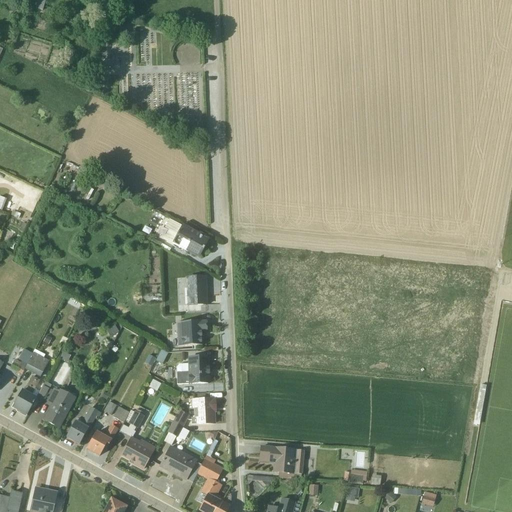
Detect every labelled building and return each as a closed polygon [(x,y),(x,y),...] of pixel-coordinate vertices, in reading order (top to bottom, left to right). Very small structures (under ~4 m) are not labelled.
[(37,0),(35,7),(42,10),(45,0),(37,0)] [(201,133),(193,133),(193,145),(202,145),(201,133)] [(180,228),(168,222),(164,229),(168,232),(163,240),(196,259),(198,259),(202,252),(203,250),(207,242),(181,228),(180,228)] [(22,224),(18,233),(22,235),(27,226),(22,224)] [(161,228),(157,235),(163,239),(167,231),(161,228)] [(185,280),(186,308),(205,307),(204,279),(185,280)] [(175,325),(177,349),(201,348),(200,333),(206,333),(206,324),(175,325)] [(46,337),(42,343),(48,346),(51,340),(46,337)] [(42,359),(44,356),(34,351),(24,371),(39,379),(48,362),(42,359)] [(167,356),(160,352),(155,363),(161,366),(162,366),(167,356)] [(62,354),(59,360),(66,364),(69,358),(62,354)] [(155,360),(148,357),(144,365),(151,368),(155,360)] [(16,358),(9,370),(21,376),(27,364),(16,358)] [(175,369),(176,387),(207,386),(207,360),(187,360),(187,366),(178,366),(175,369)] [(39,382),(31,377),(23,392),(22,391),(12,409),(17,412),(17,413),(24,417),(25,416),(26,417),(39,393),(34,391),(39,382)] [(151,381),(147,389),(155,393),(159,386),(151,381)] [(51,387),(44,384),(34,402),(40,406),(42,402),(52,407),(44,422),(57,430),(74,399),(59,391),(58,393),(52,390),(51,392),(49,391),(51,387)] [(95,405),(94,407),(81,400),(79,403),(89,409),(80,425),(75,422),(65,439),(79,446),(87,430),(88,431),(89,431),(94,421),(97,422),(103,410),(95,405)] [(190,421),(191,427),(213,426),(213,423),(214,422),(213,419),(212,418),(212,410),(214,410),(214,402),(190,403),(191,411),(193,411),(193,420),(190,421)] [(115,407),(108,404),(103,413),(110,417),(115,407)] [(128,414),(118,409),(112,418),(123,424),(128,414)] [(124,423),(127,425),(127,426),(129,426),(127,430),(122,427),(118,434),(130,440),(131,439),(134,434),(133,433),(134,429),(137,431),(143,418),(144,416),(136,411),(134,414),(134,413),(133,414),(130,412),(124,423)] [(188,418),(178,413),(172,424),(182,429),(188,418)] [(167,435),(162,443),(170,447),(175,439),(176,440),(176,439),(183,443),(188,434),(181,430),(182,429),(172,424),(166,434),(167,435)] [(86,450),(98,457),(102,450),(105,452),(110,443),(111,443),(117,431),(110,427),(104,437),(96,433),(86,450)] [(133,466),(142,471),(154,449),(140,441),(139,443),(131,439),(121,457),(133,464),(133,466)] [(195,462),(170,448),(159,468),(185,482),(185,481),(190,484),(199,467),(194,464),(195,462)] [(305,454),(260,449),(258,463),(267,464),(267,466),(272,467),(271,475),(278,475),(278,480),(299,482),(300,476),(302,477),(305,454)] [(214,484),(222,471),(213,466),(215,462),(205,458),(196,477),(205,482),(199,494),(200,495),(195,503),(202,506),(198,511),(213,511),(214,511),(215,511),(216,511),(223,501),(216,497),(221,488),(214,484)] [(344,475),(343,483),(349,484),(348,485),(361,486),(361,485),(362,482),(365,482),(366,475),(349,473),(349,476),(344,475)] [(379,478),(370,477),(370,486),(379,487),(379,478)] [(244,478),(247,503),(248,503),(247,487),(251,483),(260,484),(264,488),(268,488),(271,485),(271,480),(244,478)] [(317,488),(308,487),(308,496),(316,497),(317,488)] [(347,488),(344,501),(353,503),(354,499),(357,499),(358,490),(347,488)] [(43,494),(43,493),(34,491),(29,511),(52,511),(56,494),(47,492),(46,495),(43,494)] [(424,491),(420,504),(424,505),(427,504),(429,497),(433,498),(434,494),(424,491)] [(0,511),(17,511),(21,495),(10,493),(9,499),(0,497),(0,511)] [(396,498),(389,493),(384,499),(390,505),(396,498)] [(213,511),(226,511),(229,506),(230,498),(226,496),(216,511),(215,511),(214,511),(213,511)] [(268,509),(266,511),(297,511),(300,505),(295,503),(294,504),(280,500),(277,511),(268,509)] [(122,511),(124,509),(111,502),(105,511),(122,511)]
